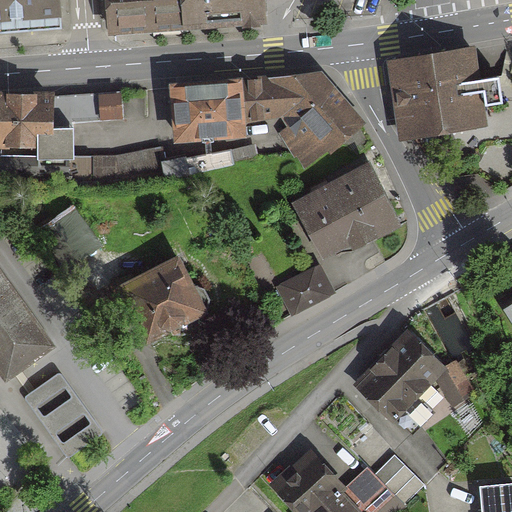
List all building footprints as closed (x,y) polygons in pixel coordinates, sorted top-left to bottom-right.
[(65,0),(0,0),(0,29),(68,25),(65,0)] [(110,0),(113,32),(261,22),(259,0),(110,0)] [(479,48),(398,61),(410,134),(490,121),(479,48)] [(362,124),(325,73),(255,78),(258,120),(274,119),(305,164),(362,124)] [(247,82),(178,88),(182,136),(251,130),(247,82)] [(119,95),(100,97),(102,118),(121,117),(119,95)] [(54,100),(0,99),(0,146),(38,147),(37,156),(73,157),(73,131),(53,131),(54,100)] [(95,157),(96,179),(152,176),(151,154),(95,157)] [(400,218),(373,167),(307,202),(334,253),(400,218)] [(203,312),(178,263),(118,293),(143,342),(203,312)] [(321,264),(276,287),(291,316),(336,293),(321,264)] [(0,366),(5,374),(48,344),(0,274),(0,366)] [(449,368),(411,332),(361,385),(399,421),(449,368)] [(31,394),(63,446),(93,427),(62,376),(31,394)] [(312,453),(275,486),(298,511),(346,511),(329,493),(339,484),(312,453)]
